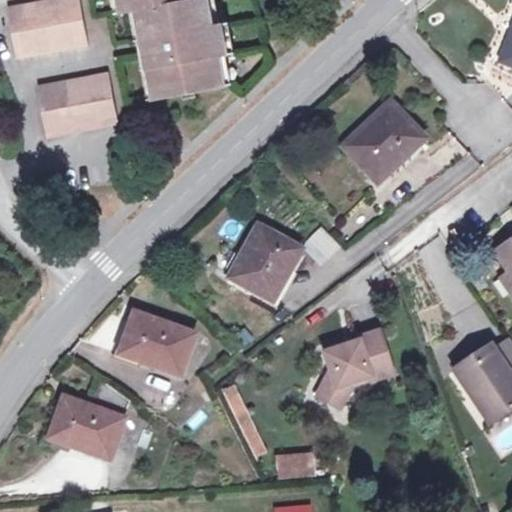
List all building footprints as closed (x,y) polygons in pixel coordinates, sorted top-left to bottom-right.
[(88,42),(81,0),(19,0),(9,2),(18,54),(88,42)] [(124,11),(121,0),(113,0),(115,11),(124,11)] [(121,0),(124,11),(131,9),(140,8),(155,96),(162,95),(223,83),(217,55),(226,54),(220,22),(211,23),(207,0),(121,0)] [(216,0),(207,0),(211,23),(220,22),(216,0)] [(131,9),(146,98),(155,96),(140,8),(131,9)] [(228,21),(220,22),(226,54),(234,52),(228,21)] [(511,63),(511,23),(499,59),(511,63)] [(231,82),(226,54),(217,55),(223,83),(231,82)] [(108,69),(37,80),(47,133),(117,121),(108,69)] [(425,137),(391,100),(342,143),(375,182),(404,159),(402,156),(425,137)] [(95,204),(82,216),(88,224),(101,212),(95,204)] [(299,250),(257,225),(226,278),(244,288),(246,285),(271,299),(299,250)] [(326,235),(308,246),(318,261),(336,249),(326,235)] [(461,336),(484,325),(442,238),(419,249),(461,336)] [(195,336),(136,316),(122,356),(181,376),(195,336)] [(370,388),(393,381),(381,335),(358,341),(359,344),(324,354),(328,373),(315,398),(337,412),(352,387),(369,382),(370,388)] [(511,351),(511,350),(495,358),(511,388),(511,351)] [(511,388),(495,358),(493,354),(454,376),(469,403),(475,400),(491,429),(511,417),(511,388)] [(235,383),(222,389),(253,457),(266,451),(235,383)] [(116,422),(57,403),(45,442),(103,461),(116,422)] [(315,477),(313,452),(275,455),(277,479),(315,477)]
